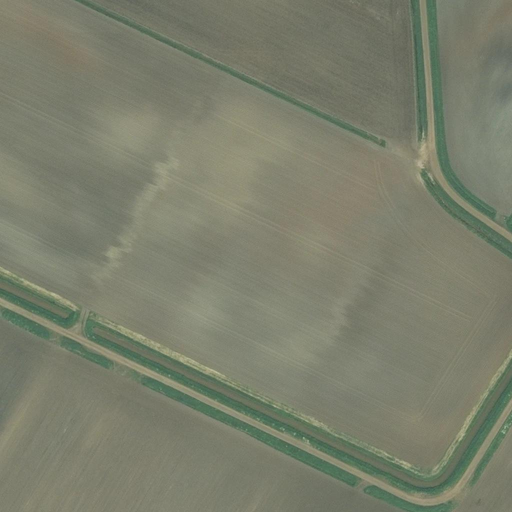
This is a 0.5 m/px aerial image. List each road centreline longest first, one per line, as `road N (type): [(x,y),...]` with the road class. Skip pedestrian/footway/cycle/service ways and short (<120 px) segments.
road 1 (unclassified): [(511,405),(458,489),(429,503),(409,500),(0,302)]
road 2 (unclassified): [(511,239),(455,198),(435,168),(421,0)]
